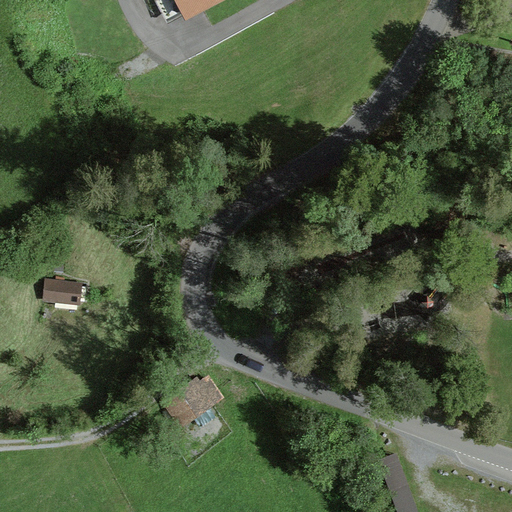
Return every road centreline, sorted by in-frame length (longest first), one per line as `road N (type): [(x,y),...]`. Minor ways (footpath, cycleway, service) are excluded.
road 1 (unclassified): [(511,456),(258,366),(218,345),(198,319),(190,288),(213,228),(252,191),(306,163),(370,114),(443,0)]
road 2 (track): [(0,442),(81,435),(113,422),(218,345)]
